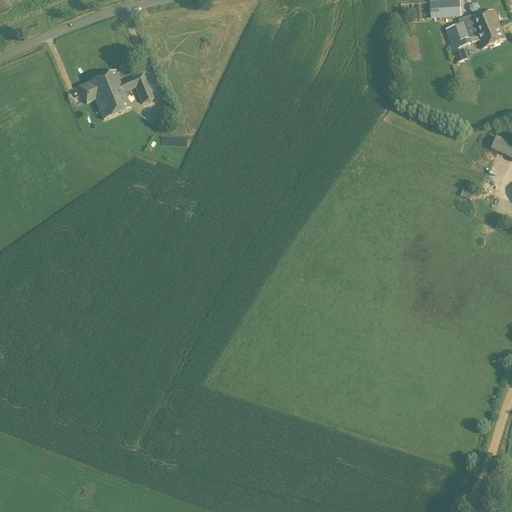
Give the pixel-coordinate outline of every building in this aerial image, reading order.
[(402,21),(460,17),(459,1),(430,3),(401,5),(402,21)] [(506,41),(501,27),(481,35),(474,20),(446,31),(459,64),(467,60),(463,49),(480,42),(483,50),(506,41)] [(121,84),(117,73),(80,88),(87,105),(96,101),(104,121),(131,109),(125,93),(136,89),(143,104),(154,100),(144,75),(121,84)] [(160,137),(160,145),(187,145),(187,138),(160,137)] [(511,159),(511,145),(497,138),(491,150),(511,159)] [(470,201),(473,195),(463,191),(461,197),(470,201)]
